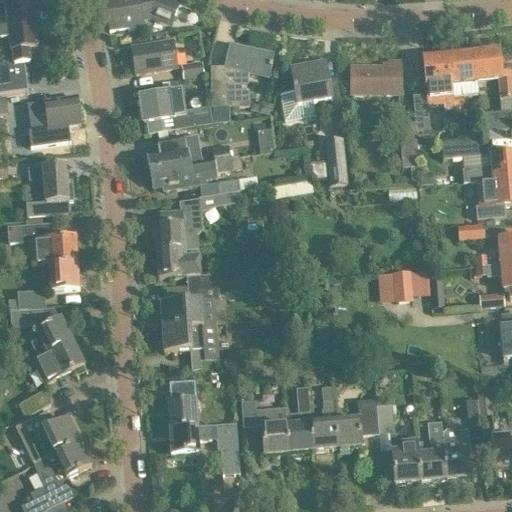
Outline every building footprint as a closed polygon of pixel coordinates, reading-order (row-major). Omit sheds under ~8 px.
[(159,0),(143,0),(104,6),(109,35),(144,30),(142,23),(177,18),(181,8),(159,0)] [(4,5),(0,6),(0,99),(29,95),(25,68),(30,67),(28,54),(37,52),(30,1),(4,5)] [(172,45),(131,52),(135,78),(176,72),(172,45)] [(224,71),(211,71),(212,112),(230,111),(250,111),(249,76),(269,81),(274,58),(230,48),(224,71)] [(499,54),(473,57),(478,99),(477,91),(499,89),(501,103),(511,102),(511,86),(511,75),(501,76),(499,54)] [(473,57),(448,59),(454,113),(464,112),(463,101),(478,99),(473,57)] [(448,59),(422,62),(427,110),(443,108),(444,114),(454,113),(448,59)] [(389,71),(351,71),(351,99),(402,99),(402,64),(389,64),(389,71)] [(294,95),(279,98),(284,126),(316,120),(313,106),(331,102),(324,65),(292,72),(296,92),(294,93),(294,95)] [(201,67),(181,70),(183,82),(203,79),(201,67)] [(181,95),(139,101),(143,127),(147,127),(149,137),(174,134),(174,135),(212,129),(210,113),(184,117),(181,95)] [(76,101),(29,108),(30,122),(46,120),(48,134),(80,129),(76,101)] [(7,102),(0,103),(0,119),(9,118),(7,102)] [(260,103),(257,116),(269,119),(272,106),(260,103)] [(511,114),(480,118),(482,137),(511,133),(511,114)] [(416,127),(400,129),(403,172),(419,171),(416,127)] [(259,153),(270,154),(271,133),(260,132),(259,153)] [(343,142),(324,144),(329,190),(348,188),(343,142)] [(481,143),(441,147),(442,163),(482,159),(481,143)] [(238,147),(212,152),(214,164),(230,161),(240,160),(238,147)] [(187,151),(147,158),(149,175),(202,166),(200,154),(187,156),(187,151)] [(492,170),(462,173),(463,187),(468,187),(481,185),(493,184),(511,182),(511,155),(490,158),(492,170)] [(202,166),(149,175),(152,192),(164,190),(165,196),(206,188),(205,184),(217,181),(216,176),(232,173),(230,161),(214,164),(202,166)] [(39,209),(26,210),(27,222),(40,222),(69,219),(68,206),(69,206),(68,205),(74,205),(72,185),(67,186),(66,170),(43,171),(43,173),(28,174),(29,184),(44,183),(46,208),(39,209)] [(420,177),(421,188),(430,187),(429,176),(420,177)] [(238,182),(217,185),(219,196),(240,192),(238,182)] [(511,182),(493,184),(495,210),(511,208),(511,182)] [(311,184),(272,191),(274,202),(313,196),(311,184)] [(237,195),(219,198),(221,209),(239,206),(237,195)] [(161,229),(155,229),(157,255),(198,253),(197,237),(198,237),(202,233),(200,202),(180,205),(181,214),(160,215),(161,229)] [(51,228),(23,230),(24,245),(31,245),(33,269),(77,266),(76,240),(51,242),(51,229),(51,228)] [(485,228),(459,230),(460,243),(486,241),(485,228)] [(511,240),(498,241),(501,268),(511,266),(511,240)] [(198,253),(157,255),(158,281),(187,280),(188,291),(218,289),(217,276),(200,277),(198,253)] [(488,259),(475,260),(476,270),(489,269),(488,259)] [(77,266),(33,269),(33,270),(41,269),(43,295),(79,292),(77,266)] [(489,269),(476,270),(477,280),(487,279),(487,281),(502,280),(503,294),(509,293),(510,303),(511,302),(511,266),(501,268),(489,269)] [(386,284),(381,284),(383,304),(395,303),(395,306),(413,304),(412,295),(420,295),(419,275),(393,277),(393,283),(386,283),(386,284)] [(189,304),(160,306),(162,330),(216,327),(214,303),(219,303),(218,289),(188,291),(189,304)] [(19,303),(8,303),(8,313),(44,310),(43,296),(18,298),(19,303)] [(503,297),(479,299),(480,311),(504,310),(503,297)] [(433,313),(444,312),(443,302),(432,303),(433,313)] [(55,312),(10,316),(10,327),(15,331),(34,329),(40,342),(32,346),(40,362),(73,344),(62,321),(60,322),(55,312)] [(504,331),(501,331),(504,368),(511,366),(511,317),(503,318),(504,331)] [(216,327),(162,330),(163,355),(190,353),(192,373),(200,371),(199,364),(219,363),(216,327)] [(73,344),(40,362),(34,364),(46,388),(85,368),(73,344)] [(323,425),(311,426),(313,455),(337,453),(335,424),(332,390),(321,391),(323,413),(322,413),(323,425)] [(299,418),(285,419),(289,457),(313,455),(311,426),(308,393),(297,394),(299,418)] [(477,394),(478,403),(479,419),(492,417),(490,393),(477,394)] [(25,422),(28,420),(48,410),(53,408),(46,394),(18,408),(25,422)] [(247,401),(240,402),(242,432),(262,431),(264,459),(289,457),(285,419),(285,412),(255,415),(254,406),(247,407),(247,401)] [(378,438),(375,403),(357,404),(358,422),(335,424),(337,453),(362,451),(361,439),(378,438)] [(376,403),(375,403),(378,438),(395,436),(392,408),(376,409),(376,403)] [(195,404),(167,406),(168,432),(197,430),(195,404)] [(72,420),(68,422),(46,433),(42,424),(52,419),(48,410),(28,420),(41,446),(34,449),(41,464),(83,443),(72,420)] [(419,443),(417,443),(418,457),(421,486),(447,484),(444,455),(442,436),(442,427),(428,428),(430,447),(431,447),(432,456),(420,457),(419,443)] [(197,430),(168,432),(170,458),(199,456),(198,444),(216,443),(217,455),(220,455),(222,479),(239,478),(236,428),(197,431),(197,430)] [(445,436),(442,436),(444,455),(447,484),(472,482),(468,434),(456,435),(454,433),(446,433),(445,436)] [(509,436),(492,437),(495,471),(511,470),(511,474),(511,473),(511,439),(510,440),(509,436)] [(33,504),(20,511),(21,511),(49,511),(63,505),(76,499),(69,484),(96,471),(83,443),(41,464),(42,465),(34,469),(45,491),(30,498),(33,504)] [(402,453),(392,453),(395,488),(421,486),(418,457),(417,443),(401,444),(402,453)]
